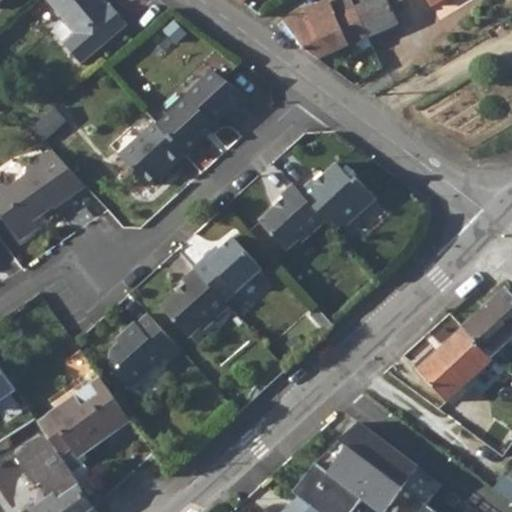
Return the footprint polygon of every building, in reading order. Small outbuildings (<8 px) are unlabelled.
[(46,0),(77,33),(65,43),(82,63),(127,24),(115,10),(111,10),(102,0),(46,0)] [(371,36),(354,0),(330,0),(313,8),(312,6),(279,21),(284,28),(287,26),(292,37),(296,36),(304,47),(319,58),(335,51),(339,61),(373,46),(369,36),(371,36)] [(354,0),(371,36),(400,23),(392,6),(400,0),(354,0)] [(190,97),(159,125),(186,153),(217,125),(215,123),(229,110),(231,112),(249,97),(214,71),(203,81),(188,95),(190,97)] [(58,106),(35,127),(45,139),(69,117),(58,106)] [(159,125),(157,123),(122,156),(149,184),(172,163),(173,165),(186,153),(159,125)] [(3,183),(0,185),(0,209),(21,240),(39,227),(35,221),(84,187),(50,150),(26,167),(25,176),(10,185),(3,183)] [(315,179),(302,191),(332,224),(339,231),(347,224),(349,227),(380,200),(360,178),(356,181),(340,164),(327,176),(318,183),(315,179)] [(323,172),(315,179),(318,183),(327,176),(323,172)] [(285,198),(277,205),(262,219),(292,253),(305,242),(308,245),(332,224),(302,191),(295,183),(282,194),(285,198)] [(282,194),(274,202),(277,205),(285,198),(282,194)] [(215,250),(196,268),(198,269),(227,301),(264,267),(236,238),(218,254),(215,250)] [(188,285),(180,292),(165,305),(193,334),(205,323),(208,326),(231,306),(227,301),(198,269),(185,281),(188,285)] [(185,281),(177,288),(180,292),(188,285),(185,281)] [(511,297),(503,289),(461,327),(488,357),(511,335),(511,297)] [(151,312),(148,315),(176,354),(183,347),(151,312)] [(176,354),(148,315),(137,325),(135,323),(118,339),(121,343),(113,351),(114,361),(123,371),(120,374),(131,387),(166,356),(169,361),(176,354)] [(488,357),(461,327),(417,369),(447,400),(491,361),(488,357)] [(343,334),(337,328),(325,339),(328,342),(331,345),(343,334)] [(93,367),(30,412),(37,423),(100,377),(93,367)] [(0,401),(16,390),(0,369),(0,401)] [(100,377),(37,423),(44,433),(60,456),(72,449),(78,458),(109,438),(106,433),(130,417),(100,377)] [(22,401),(12,408),(19,418),(29,411),(22,401)] [(130,417),(106,433),(109,438),(132,421),(130,417)] [(311,462),(288,492),(296,499),(311,510),(313,511),(355,511),(364,500),(379,511),(386,511),(403,489),(419,467),(360,423),(320,469),(311,462)] [(360,423),(311,462),(320,469),(360,423)] [(44,433),(23,448),(14,455),(36,486),(40,483),(49,496),(31,509),(30,509),(32,511),(87,511),(93,508),(80,490),(82,488),(60,456),(44,433)] [(443,486),(419,467),(403,489),(426,506),(428,505),(443,486)] [(313,511),(311,510),(296,499),(282,511),(313,511)]
